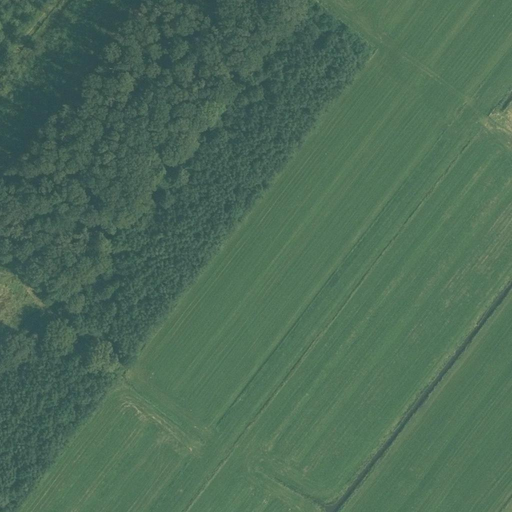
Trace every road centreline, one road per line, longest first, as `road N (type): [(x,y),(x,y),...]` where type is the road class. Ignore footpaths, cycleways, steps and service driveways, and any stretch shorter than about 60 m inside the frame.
road 1 (track): [(0,372),(291,0)]
road 2 (track): [(0,254),(43,305),(134,372)]
road 3 (track): [(113,0),(0,115)]
